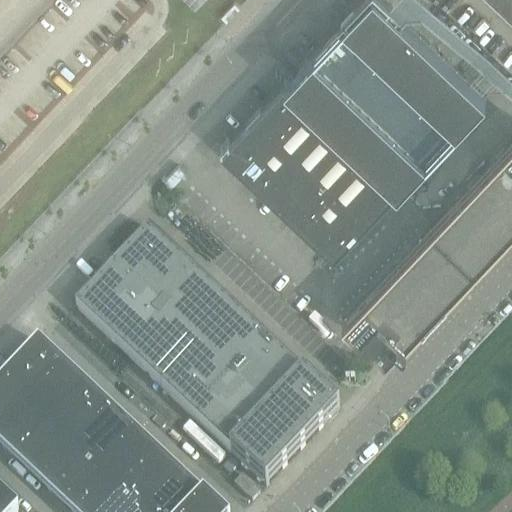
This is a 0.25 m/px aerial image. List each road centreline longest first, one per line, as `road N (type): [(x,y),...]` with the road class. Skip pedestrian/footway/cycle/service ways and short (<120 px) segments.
road 1 (unknown): [(164,132),(303,267),(335,278),(507,93),(499,73),(423,0)]
road 2 (unclassified): [(0,309),(286,0)]
road 3 (unclassified): [(291,511),(511,276)]
road 4 (unknown): [(9,299),(228,511)]
